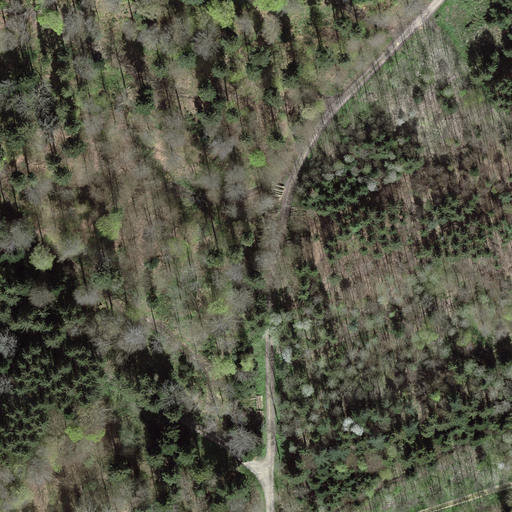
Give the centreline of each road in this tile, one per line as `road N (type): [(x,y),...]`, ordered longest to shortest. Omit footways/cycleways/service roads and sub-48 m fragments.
road 1 (track): [(269,511),(269,303),(287,191),(318,128),(438,0)]
road 2 (track): [(268,475),(0,317)]
